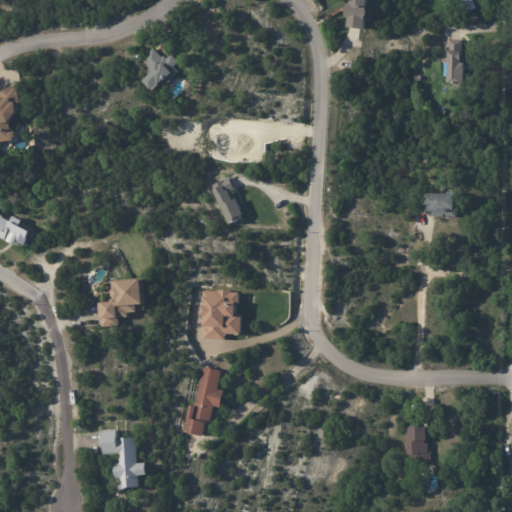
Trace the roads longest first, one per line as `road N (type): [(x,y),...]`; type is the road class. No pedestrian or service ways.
road 1 (residential): [(511,369),(398,377),(341,361),(323,342),(317,308),(324,67),(305,15),(289,0),(0,50)]
road 2 (residential): [(79,511),(60,311),(0,274)]
